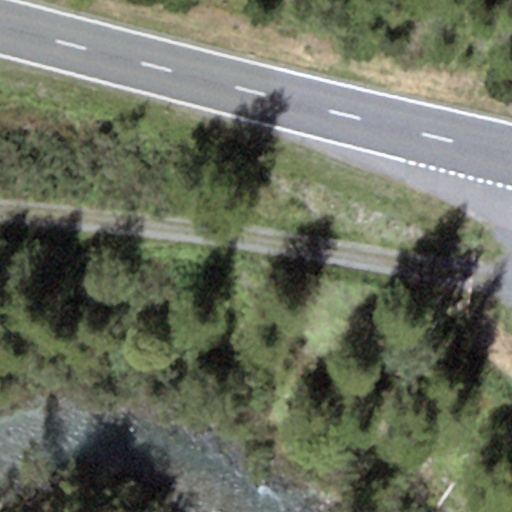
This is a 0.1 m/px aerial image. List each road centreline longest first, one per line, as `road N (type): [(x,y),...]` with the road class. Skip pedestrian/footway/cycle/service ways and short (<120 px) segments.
road 1 (primary): [(511,155),(0,27)]
road 2 (track): [(0,212),(329,247),(511,291)]
